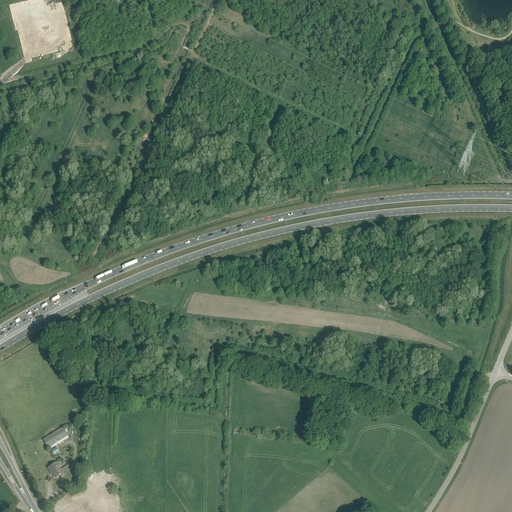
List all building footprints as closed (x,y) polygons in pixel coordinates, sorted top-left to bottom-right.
[(499,109),(500,113),(510,111),(508,98),(499,99),(500,109),(499,109)] [(62,427),(43,439),(48,448),(68,436),(62,427)] [(52,472),(56,478),(63,473),(58,466),(59,465),(57,462),(48,468),(51,472),(52,472)] [(90,487),(96,495),(110,485),(103,477),(90,487)] [(107,493),(98,499),(104,508),(96,511),(117,511),(119,511),(107,493)]
